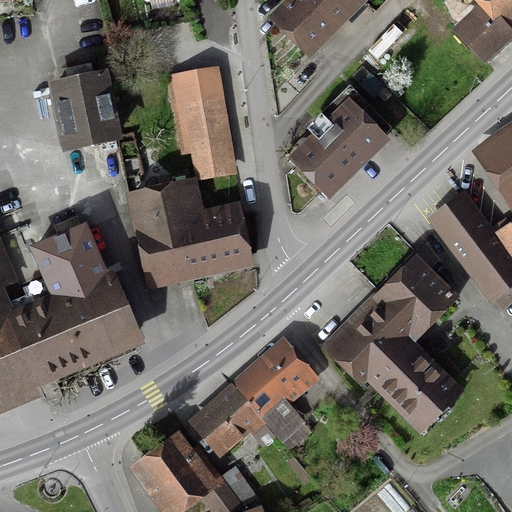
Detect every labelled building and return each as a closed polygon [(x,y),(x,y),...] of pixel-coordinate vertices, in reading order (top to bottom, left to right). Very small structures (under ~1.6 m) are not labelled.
[(352,0),(301,0),(280,22),(305,47),(352,0)] [(511,32),(503,23),(511,15),(511,0),(481,0),(486,5),(458,31),(484,59),(511,32)] [(169,76),(182,154),(194,153),(198,175),(230,170),(213,69),(169,76)] [(116,135),(113,121),(103,76),(54,86),(67,147),(116,137),(116,136),(116,135)] [(327,188),(387,128),(350,90),(294,145),(305,156),(300,161),(327,188)] [(511,140),(487,157),(511,194),(511,140)] [(130,200),(146,277),(244,256),(235,216),(200,224),(197,211),(199,211),(193,186),(130,200)] [(511,262),(464,198),(433,220),(492,298),(511,283),(511,262)] [(496,229),(511,255),(511,228),(510,230),(506,223),(496,229)] [(0,391),(131,338),(84,228),(34,249),(47,279),(24,289),(27,296),(4,306),(0,297),(0,287),(11,283),(0,256),(0,391)] [(421,264),(331,353),(366,389),(374,380),(422,427),(457,392),(415,351),(408,357),(396,346),(413,329),(419,335),(456,299),(421,264)] [(290,448),(311,431),(283,398),(310,375),(285,346),(262,366),(260,364),(234,387),(256,413),(290,448)] [(256,413),(234,387),(195,421),(221,452),(249,427),(245,422),(256,413)] [(241,505),(221,478),(198,446),(187,454),(178,442),(140,470),(169,511),(208,482),(211,487),(204,492),(203,496),(212,511),(228,511),(242,506),(241,505)] [(251,501),(232,473),(221,478),(241,505),(251,501)]
